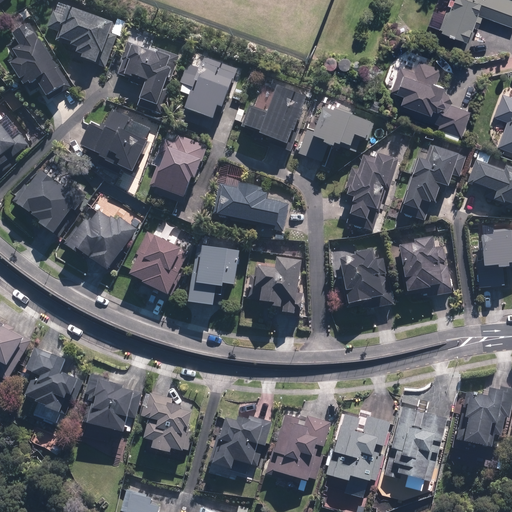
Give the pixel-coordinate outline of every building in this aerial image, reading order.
[(451,5),(442,28),(471,38),(480,13),(511,24),(511,0),(451,0),(450,4),(451,5)] [(113,22),(65,5),(62,15),(52,11),(45,27),(58,32),(57,36),(69,41),(69,43),(76,46),(73,55),(104,67),(115,35),(109,33),(113,22)] [(125,22),(117,18),(111,32),(119,36),(125,22)] [(37,38),(28,22),(10,32),(14,39),(5,44),(13,58),(7,62),(22,84),(27,80),(28,83),(35,78),(47,99),(70,86),(41,36),(37,38)] [(155,52),(126,41),(120,59),(122,60),(117,73),(142,82),(137,98),(139,99),(136,105),(160,113),(169,88),(161,85),(164,78),(169,80),(178,55),(157,48),(155,52)] [(401,111),(464,134),(472,111),(442,100),(449,80),(439,77),(442,68),(420,60),(416,70),(401,65),(393,90),(407,94),(401,111)] [(220,106),(232,73),(200,61),(182,107),(185,108),(180,119),(209,129),(213,117),(211,116),(215,104),(220,106)] [(292,126),(304,95),(274,84),(264,110),(249,104),(242,124),(257,130),(256,132),(267,136),(265,142),(289,151),(298,128),(292,126)] [(245,91),(236,87),(232,99),(241,102),(245,91)] [(496,116),(507,120),(499,145),(511,149),(511,95),(504,93),(496,116)] [(309,127),(300,155),(329,165),(337,142),(353,147),(357,135),(369,139),(374,124),(323,107),(318,122),(316,130),(309,127)] [(121,129),(128,116),(111,108),(104,124),(96,121),(94,126),(87,123),(78,144),(98,152),(96,155),(99,156),(96,163),(118,173),(120,169),(131,174),(146,141),(121,129)] [(0,168),(25,149),(0,117),(0,168)] [(207,146),(177,134),(174,142),(162,137),(156,154),(162,156),(151,185),(181,196),(189,176),(192,177),(198,161),(201,162),(207,146)] [(418,157),(403,212),(429,219),(439,182),(453,187),(463,156),(432,146),(428,159),(418,157)] [(349,199),(364,204),(360,217),(379,223),(398,160),(380,154),(378,159),(364,155),(349,199)] [(511,204),(511,166),(507,165),(505,170),(475,159),(467,183),(497,194),(496,199),(511,204)] [(53,180),(39,170),(27,187),(24,184),(11,200),(27,211),(28,210),(31,211),(29,213),(38,219),(36,222),(58,237),(72,217),(67,214),(71,208),(74,210),(85,195),(67,183),(64,187),(53,179),(53,180)] [(263,187),(236,181),(236,187),(218,183),(212,212),(257,222),(256,225),(282,231),(288,203),(264,199),(265,192),(262,191),(263,187)] [(76,248),(110,269),(135,231),(100,209),(76,248)] [(511,231),(486,234),(488,265),(511,263),(511,231)] [(189,251),(152,234),(133,274),(170,291),(189,251)] [(443,241),(405,247),(412,291),(450,285),(443,241)] [(233,284),(238,250),(196,244),(192,272),(190,271),(186,300),(210,304),(213,283),(219,284),(219,282),(233,284)] [(381,251),(343,260),(353,306),(392,297),(381,251)] [(295,292),(300,259),(275,255),(273,267),(256,265),(254,275),(249,274),(245,297),(264,301),(264,304),(277,306),(276,313),(299,317),(302,293),(295,292)] [(0,377),(5,380),(28,340),(11,331),(13,328),(0,320),(0,377)] [(34,347),(24,368),(32,372),(23,394),(35,398),(34,400),(44,404),(43,406),(64,414),(70,400),(74,402),(82,381),(58,371),(63,358),(34,347)] [(97,383),(87,422),(127,431),(136,392),(97,383)] [(179,408),(179,405),(170,403),(171,398),(149,392),(145,407),(142,406),(140,415),(147,417),(141,437),(151,440),(149,447),(168,451),(169,447),(180,450),(181,448),(187,450),(192,433),(187,431),(188,425),(186,425),(190,411),(179,408)] [(469,392),(459,440),(500,448),(510,400),(469,392)] [(434,480),(448,420),(402,409),(388,469),(434,480)] [(288,412),(272,469),(314,481),(330,423),(288,412)] [(271,421),(249,415),(247,419),(236,415),(234,420),(224,416),(210,462),(229,468),(232,458),(249,464),(256,466),(263,445),(264,445),(271,421)] [(390,428),(344,416),(329,474),(374,486),(390,428)] [(157,511),(155,511),(157,506),(148,503),(149,497),(144,496),(145,495),(126,489),(119,510),(124,511),(123,511),(157,511)] [(239,503),(237,511),(240,511),(249,511),(251,506),(239,503)]
